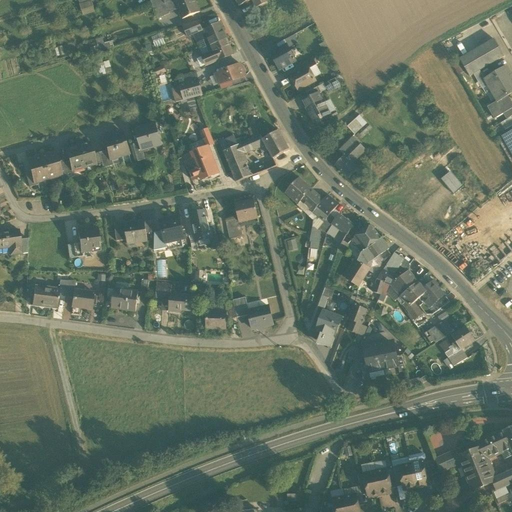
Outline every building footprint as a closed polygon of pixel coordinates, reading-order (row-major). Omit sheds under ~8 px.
[(96,12),(93,0),(77,0),(81,15),(96,12)] [(168,8),(166,3),(164,0),(150,0),(154,8),(158,18),(170,13),(170,12),(168,8)] [(199,11),(194,0),(172,0),(166,3),(168,8),(174,5),(176,10),(178,9),(182,19),(199,11)] [(253,0),(258,9),(268,3),(265,0),(253,0)] [(188,38),(193,35),(201,31),(197,21),(183,26),(188,38)] [(209,41),(210,46),(226,39),(220,24),(204,30),(208,39),(204,41),(205,43),(209,41)] [(204,30),(201,31),(193,35),(197,44),(204,41),(208,39),(204,30)] [(286,40),(289,45),(295,41),(292,36),(286,40)] [(233,54),(226,39),(210,46),(212,50),(209,52),(210,54),(214,53),(217,61),(233,54)] [(459,60),(470,78),(504,57),(493,40),(459,60)] [(270,55),(278,70),(295,60),(287,46),(270,55)] [(204,57),(207,65),(217,61),(214,53),(210,54),(204,57)] [(296,67),(299,72),(308,67),(309,69),(316,66),(312,58),(296,67)] [(215,75),(219,85),(237,79),(244,76),(242,72),(243,71),(241,64),(215,75)] [(290,77),(298,90),(315,81),(309,69),(308,67),(299,72),(290,77)] [(481,73),(486,80),(495,75),(491,67),(481,73)] [(486,80),(492,90),(511,78),(506,69),(495,75),(486,80)] [(511,94),(511,78),(492,90),(499,102),(508,97),(511,94)] [(179,84),(181,89),(184,101),(195,98),(202,96),(199,87),(197,79),(179,84)] [(306,94),(309,99),(319,94),(321,93),(318,87),(306,94)] [(177,103),(184,101),(181,89),(174,91),(177,103)] [(306,108),(313,122),(320,119),(320,120),(330,114),(319,94),(309,99),(304,102),(307,108),(306,108)] [(503,114),(506,120),(511,116),(511,103),(508,97),(499,102),(488,108),(495,120),(503,114)] [(359,116),(355,120),(362,128),(366,124),(359,116)] [(358,132),(362,128),(355,120),(351,123),(358,132)] [(354,136),(358,132),(351,123),(346,127),(354,136)] [(140,143),(142,151),(143,151),(153,148),(153,147),(160,144),(155,125),(136,130),(140,143)] [(254,137),(260,134),(256,125),(250,128),(254,137)] [(200,132),(206,148),(209,147),(214,145),(208,129),(200,132)] [(511,153),(511,130),(502,137),(511,153)] [(272,158),(273,160),(274,159),(289,151),(279,132),(264,140),(263,141),(265,145),(272,158)] [(107,151),(109,160),(110,160),(110,158),(117,156),(117,158),(129,154),(123,134),(120,135),(114,136),(114,137),(104,140),(107,151)] [(261,136),(239,145),(243,154),(265,145),(263,141),(264,140),(261,136)] [(220,143),(224,152),(238,146),(234,137),(220,143)] [(339,149),(345,156),(357,143),(351,137),(339,149)] [(133,145),(138,162),(145,160),(143,151),(142,151),(140,143),(133,145)] [(364,151),(357,143),(345,156),(344,156),(349,161),(351,159),(354,162),(364,151)] [(89,144),(77,147),(83,168),(94,165),(95,165),(92,155),(89,144)] [(239,145),(238,146),(224,152),(236,183),(252,176),(249,168),(243,154),(239,145)] [(72,171),(83,168),(77,147),(66,150),(69,162),(72,171)] [(185,164),(192,181),(201,178),(205,176),(206,179),(219,174),(209,147),(206,148),(191,154),(193,160),(186,163),(185,164)] [(107,151),(98,154),(101,165),(102,169),(112,166),(110,160),(109,160),(107,151)] [(54,154),(41,158),(47,179),(60,175),(57,163),(54,154)] [(95,167),(101,165),(98,154),(92,155),(95,165),(94,165),(95,167)] [(183,156),(186,163),(193,160),(191,154),(190,154),(183,156)] [(336,165),(348,178),(357,169),(349,161),(344,156),(336,165)] [(47,180),(47,179),(41,158),(27,161),(31,173),(34,183),(47,180)] [(272,158),(249,168),(252,176),(277,166),(274,159),(273,160),(272,158)] [(68,179),(67,175),(63,163),(63,161),(57,163),(60,175),(61,181),(68,179)] [(69,162),(63,163),(67,175),(73,173),(72,171),(69,162)] [(463,187),(450,172),(441,180),(453,195),(463,187)] [(25,174),(29,188),(35,186),(34,183),(31,173),(25,174)] [(286,193),(298,204),(302,201),(309,193),(311,190),(299,179),(286,193)] [(463,213),(476,202),(465,189),(452,200),(463,213)] [(322,201),(311,190),(309,193),(320,204),(322,201)] [(309,193),(302,201),(313,212),(320,204),(309,193)] [(322,201),(320,204),(313,212),(313,213),(314,214),(324,222),(330,215),(335,210),(338,206),(327,196),(322,201)] [(238,220),(240,227),(259,223),(254,201),(235,205),(238,220)] [(313,213),(313,212),(302,201),(298,204),(297,206),(309,216),(313,213)] [(340,214),(335,210),(330,215),(336,220),(339,215),(340,214)] [(205,211),(190,214),(196,242),(198,242),(210,239),(211,239),(205,211)] [(314,214),(312,228),(318,229),(319,228),(324,222),(314,214)] [(336,220),(330,215),(324,222),(319,228),(321,229),(327,234),(332,225),(336,220)] [(336,220),(332,225),(347,235),(353,226),(339,215),(336,220)] [(163,231),(166,244),(184,240),(178,218),(161,222),(163,231)] [(227,223),(230,237),(242,234),(240,227),(238,220),(227,223)] [(126,237),(127,243),(147,240),(147,234),(145,222),(125,225),(126,237)] [(116,226),(118,238),(126,237),(125,225),(116,226)] [(347,235),(332,225),(327,234),(335,240),(332,245),(339,249),(343,241),(346,236),(347,235)] [(359,251),(361,254),(381,239),(371,226),(354,237),(356,240),(354,241),(357,245),(359,243),(363,249),(359,251)] [(316,243),(311,242),(310,249),(311,250),(317,250),(319,250),(321,229),(319,228),(318,229),(316,243)] [(311,242),(316,243),(318,229),(312,228),(310,242),(311,242)] [(78,243),(79,254),(100,252),(97,229),(85,231),(85,232),(79,232),(78,232),(77,232),(78,243)] [(167,249),(166,244),(163,231),(154,233),(154,251),(167,249)] [(0,249),(8,248),(10,257),(21,255),(20,240),(19,232),(2,234),(2,235),(0,235),(0,249)] [(388,250),(381,239),(361,254),(358,261),(364,265),(380,255),(388,250)] [(296,240),(287,242),(289,252),(298,250),(296,240)] [(338,251),(343,254),(349,245),(343,241),(339,249),(338,251)] [(67,244),(69,258),(80,257),(79,254),(78,243),(67,244)] [(383,260),(380,255),(364,265),(369,269),(368,271),(374,274),(378,270),(383,260)] [(382,272),(377,280),(385,282),(381,295),(386,296),(387,293),(392,286),(399,280),(396,276),(394,274),(398,266),(401,267),(404,261),(393,255),(390,259),(382,272)] [(346,279),(358,286),(368,271),(369,269),(364,265),(358,261),(346,279)] [(409,263),(404,261),(401,267),(408,272),(409,271),(409,263)] [(305,268),(297,267),(296,275),(304,276),(305,268)] [(392,286),(401,296),(410,289),(418,282),(409,271),(408,272),(399,280),(392,286)] [(373,293),(381,295),(385,282),(377,280),(373,293)] [(141,292),(147,294),(149,281),(142,281),(141,292)] [(59,297),(64,297),(66,282),(60,282),(58,292),(59,292),(59,297)] [(75,282),(66,282),(64,297),(72,298),(73,291),(74,291),(75,282)] [(418,282),(410,289),(419,299),(424,294),(427,292),(424,289),(418,282)] [(432,282),(424,289),(427,292),(424,294),(428,300),(432,297),(436,302),(443,295),(432,282)] [(335,289),(326,284),(322,296),(328,298),(331,299),(335,289)] [(392,286),(387,293),(394,302),(401,296),(392,286)] [(155,297),(170,298),(170,295),(171,290),(156,288),(155,297)] [(32,307),(57,309),(59,297),(59,292),(58,292),(34,289),(32,307)] [(413,304),(419,299),(410,289),(401,296),(406,302),(410,307),(413,304)] [(112,308),(136,312),(138,292),(132,291),(132,292),(115,290),(112,308)] [(70,307),(92,310),(94,293),(74,291),(73,291),(72,298),(70,307)] [(340,301),(349,304),(352,296),(343,293),(340,301)] [(169,312),(177,312),(178,311),(191,312),(192,297),(170,295),(170,298),(169,312)] [(318,307),(324,309),(328,298),(322,296),(318,307)] [(432,297),(428,300),(425,303),(429,308),(436,302),(432,297)] [(233,302),(237,318),(249,315),(248,312),(249,312),(245,298),(233,301),(233,302)] [(227,303),(231,320),(237,318),(233,302),(227,303)] [(402,305),(409,314),(417,308),(413,304),(410,307),(406,302),(402,305)] [(350,332),(357,335),(361,326),(362,326),(367,311),(354,306),(348,321),(354,323),(350,332)] [(249,315),(252,330),(273,325),(268,307),(249,312),(248,312),(249,315)] [(384,308),(378,311),(381,317),(387,314),(384,308)] [(422,314),(417,308),(409,314),(414,320),(422,314)] [(334,335),(335,335),(341,318),(323,311),(317,329),(324,331),(334,335)] [(206,329),(225,330),(227,313),(204,312),(204,319),(207,319),(206,329)] [(437,317),(441,323),(445,320),(449,318),(446,312),(437,317)] [(436,344),(453,332),(445,320),(441,323),(425,334),(431,343),(434,341),(436,344)] [(357,335),(364,337),(367,328),(362,326),(361,326),(357,335)] [(459,349),(461,350),(462,350),(475,341),(466,327),(451,337),(452,337),(458,346),(458,347),(459,349)] [(334,335),(324,331),(323,335),(321,334),(317,345),(330,348),(334,339),(333,338),(334,335)] [(455,347),(458,346),(452,337),(439,345),(445,354),(450,350),(449,348),(453,345),(455,347)] [(390,342),(378,345),(384,370),(398,367),(399,367),(396,357),(394,345),(390,342)] [(369,373),(384,370),(378,345),(367,347),(364,351),(366,363),(369,373)] [(445,354),(448,358),(461,350),(459,349),(457,350),(456,348),(455,347),(453,345),(449,348),(450,350),(445,354)] [(354,361),(358,350),(352,347),(347,358),(354,361)] [(467,358),(462,350),(461,350),(448,358),(454,366),(467,358)] [(398,367),(399,373),(405,372),(402,356),(396,357),(399,367),(398,367)] [(360,364),(364,380),(370,379),(369,373),(366,363),(360,364)] [(369,373),(370,379),(385,376),(384,370),(369,373)] [(419,378),(408,381),(410,387),(420,385),(419,378)] [(487,459),(489,458),(501,453),(511,448),(511,451),(511,427),(503,431),(479,441),(467,446),(470,452),(459,456),(458,456),(461,463),(472,491),(493,483),(494,481),(493,480),(493,479),(486,461),(488,460),(487,459)] [(511,456),(511,451),(511,448),(501,453),(504,460),(511,456)] [(435,460),(440,472),(461,463),(458,456),(459,456),(456,451),(435,460)] [(409,457),(410,464),(422,462),(424,461),(426,459),(425,455),(423,454),(409,457)] [(422,462),(426,482),(433,480),(429,462),(425,463),(425,461),(424,461),(422,462)] [(426,482),(427,483),(436,480),(432,461),(425,462),(425,461),(425,463),(429,462),(433,480),(426,482)] [(426,482),(422,462),(410,464),(415,488),(416,488),(416,487),(418,486),(418,487),(427,485),(427,483),(426,482)] [(415,488),(410,464),(399,467),(399,469),(403,487),(404,490),(412,489),(412,488),(415,487),(415,488)] [(393,470),(394,476),(389,477),(391,489),(397,488),(403,487),(399,469),(393,470)] [(387,470),(375,472),(380,496),(381,495),(381,494),(383,494),(383,495),(392,493),(391,489),(389,477),(387,470)] [(493,483),(496,491),(511,483),(511,471),(499,477),(495,479),(493,479),(493,480),(494,481),(493,483)] [(380,496),(375,472),(363,475),(365,482),(368,494),(368,498),(377,496),(377,495),(379,495),(380,496)] [(359,484),(361,494),(362,495),(368,494),(365,482),(359,484)] [(494,493),(497,499),(508,494),(506,488),(494,493)] [(364,505),(362,495),(361,494),(356,495),(358,507),(364,505)] [(356,495),(344,497),(332,500),(334,508),(334,511),(359,511),(358,507),(356,495)]
